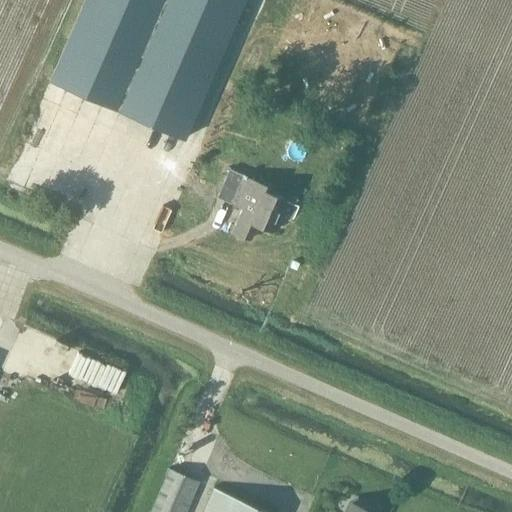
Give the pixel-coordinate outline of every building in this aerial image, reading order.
[(89,0),(52,83),(182,141),(245,0),(89,0)] [(284,0),(267,0),(255,26),(278,37),(293,4),(284,0)] [(251,45),(236,78),(249,84),(264,51),(251,45)] [(79,99),(75,111),(93,117),(98,105),(79,99)] [(229,170),(218,197),(242,208),(232,231),(237,234),(250,239),(253,232),(257,225),(272,231),(285,200),(270,194),(272,189),(246,177),(247,176),(244,174),(243,176),(229,170)] [(187,511),(200,481),(177,472),(168,468),(149,511),(187,511)] [(269,511),(215,488),(204,511),(269,511)]
